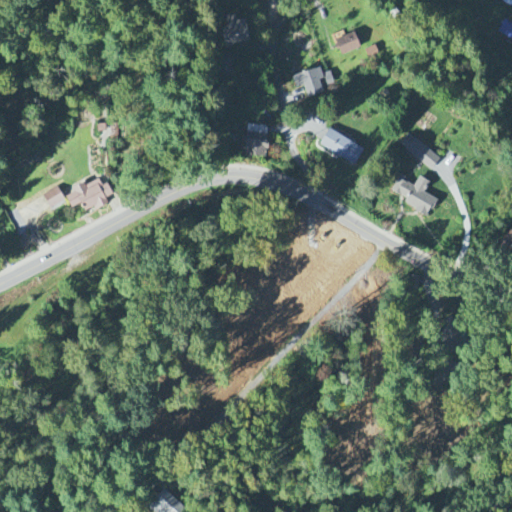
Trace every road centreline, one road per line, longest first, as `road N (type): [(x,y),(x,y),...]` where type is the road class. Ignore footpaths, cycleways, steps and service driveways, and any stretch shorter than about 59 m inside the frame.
road 1 (residential): [(0,286),(211,177),(246,174),(309,193)]
road 2 (residential): [(511,296),(402,252),(309,193)]
road 3 (residential): [(309,193),(284,116),(270,0)]
